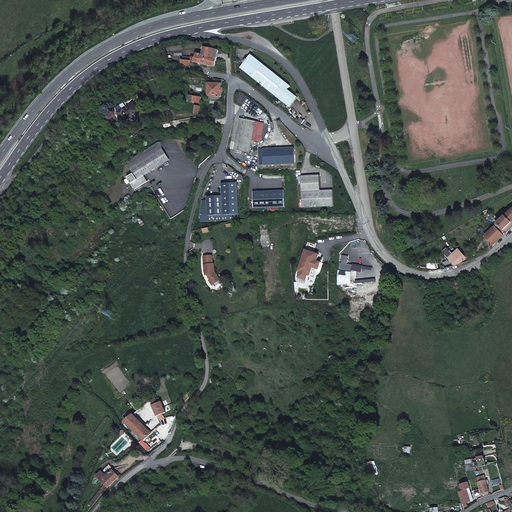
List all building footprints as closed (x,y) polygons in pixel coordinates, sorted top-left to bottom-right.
[(201,52),(195,51),(192,60),(213,65),(216,49),(202,46),(201,52)] [(157,57),(153,48),(146,51),(147,53),(146,54),(149,60),(157,57)] [(178,58),(178,64),(180,64),(182,64),(186,65),(188,65),(190,59),(192,60),(195,51),(193,51),(191,55),(180,54),(179,58),(178,58)] [(287,85),(248,53),(244,58),(243,57),(241,60),(242,61),(238,66),(267,91),(285,106),(294,97),(284,89),(287,85)] [(220,83),(207,82),(207,93),(214,94),(214,96),(220,96),(220,91),(222,91),(222,86),(220,86),(220,83)] [(125,120),(139,111),(134,102),(123,108),(122,107),(118,110),(125,120)] [(180,119),(194,117),(198,105),(194,105),(191,114),(181,117),(180,119)] [(262,120),(238,116),(232,147),(232,150),(238,151),(239,148),(248,150),(249,141),(252,142),(253,138),(259,140),(262,120)] [(134,175),(127,178),(134,190),(147,182),(144,177),(170,161),(162,149),(162,144),(159,144),(127,164),(134,175)] [(294,147),(262,146),(261,163),(293,163),(294,147)] [(234,170),(228,165),(224,169),(231,174),(234,170)] [(319,174),(299,175),(301,207),(333,204),(332,188),(320,189),(319,174)] [(222,193),(237,193),(237,180),(221,181),(222,193)] [(284,190),(253,189),(253,204),(284,205),(284,190)] [(239,216),(237,193),(222,193),(207,194),(208,218),(239,216)] [(502,228),(510,221),(504,215),(496,223),(502,229),(502,228)] [(510,227),(511,224),(511,223),(510,221),(502,228),(505,232),(510,227)] [(497,240),(492,234),(497,228),(494,225),(484,235),(487,239),(492,244),(493,245),(494,244),(497,240)] [(497,240),(498,239),(502,235),(497,228),(492,234),(497,240)] [(462,261),(467,257),(459,249),(457,247),(451,252),(445,246),(441,250),(453,263),(461,262),(462,261)] [(321,255),(307,250),(299,271),(301,271),(299,278),(306,281),(309,274),(311,275),(312,272),(310,271),(311,268),(319,271),(322,264),(318,262),(321,255)] [(213,256),(204,257),(206,274),(208,273),(215,283),(221,279),(216,272),(215,264),(214,264),(213,256)] [(340,263),(340,270),(351,272),(352,265),(348,264),(348,256),(342,256),(341,263),(340,263)] [(352,272),(351,272),(340,270),(338,270),(338,284),(352,281),(352,272)] [(152,401),(149,396),(145,398),(147,401),(159,423),(165,419),(163,415),(166,413),(162,403),(160,403),(161,400),(159,398),(157,399),(156,398),(152,401)] [(146,414),(141,406),(133,413),(139,421),(146,414)] [(139,421),(133,413),(125,420),(144,442),(152,435),(144,426),(139,421)] [(144,426),(152,435),(156,431),(148,422),(144,426)] [(106,490),(119,478),(114,471),(102,481),(105,486),(93,502),(95,504),(98,500),(105,491),(106,490)] [(481,499),(488,498),(485,487),(487,487),(486,483),(484,483),(482,479),(476,481),(480,496),(481,499)] [(461,494),(457,495),(461,506),(465,505),(469,504),(469,501),(466,493),(469,492),(467,485),(459,488),(461,494)]
